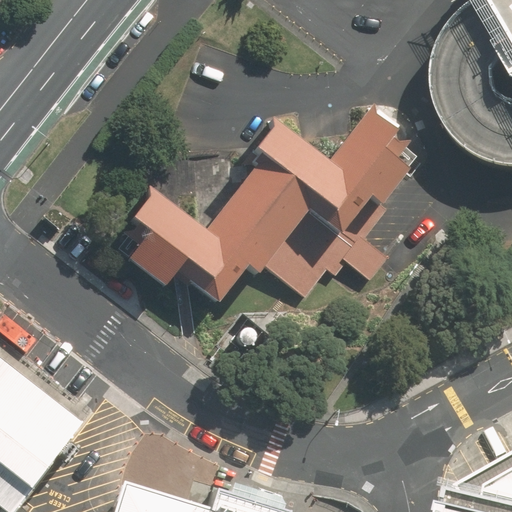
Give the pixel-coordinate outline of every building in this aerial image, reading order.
[(430,101),(441,128),(459,151),(482,166),(507,171),(511,171),(511,0),(469,0),(475,9),(456,18),(437,42),(429,71),(430,101)] [(130,219),(144,229),(122,260),(163,290),(173,276),(218,309),(247,271),(257,278),(265,268),(302,295),(323,267),(333,274),(344,260),(369,279),(384,259),(370,248),(347,232),(369,202),(379,210),(409,169),(383,150),(394,135),(364,113),(327,163),(273,123),(253,150),(261,156),(204,233),(149,193),(130,219)] [(236,341),(237,343),(239,346),(242,347),(245,348),(248,347),(251,345),(253,343),(254,340),(254,337),(253,334),(251,331),(248,330),(245,329),(242,329),(240,331),(238,332),(236,335),(235,337),(236,341)] [(0,498),(14,509),(85,418),(0,352),(0,498)] [(511,511),(511,461),(458,491),(463,501),(460,508),(457,511),(511,511)] [(266,511),(212,495),(208,511),(120,484),(111,511),(266,511)]
